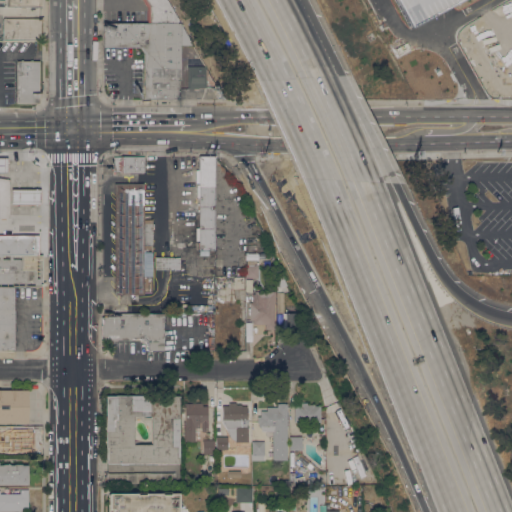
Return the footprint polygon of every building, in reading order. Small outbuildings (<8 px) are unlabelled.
[(146,8),(141,0),(166,0),(177,18),(178,23),(180,23),(180,24),(146,24),(146,8)] [(393,0),(457,0),(408,26),(393,0)] [(1,40),(1,18),(40,19),(40,40),(1,40)] [(180,24),(181,45),(181,67),(181,80),(177,80),(177,95),(175,95),(175,99),(144,99),(144,52),(141,47),(104,47),(104,24),(146,24),(180,24)] [(181,45),(192,45),(207,67),(207,88),(186,88),(186,67),(181,67),(181,45)] [(37,102),(15,103),(15,101),(14,101),(14,96),(14,60),(19,60),(19,59),(21,59),(21,61),(28,61),(28,59),(31,59),(31,61),(37,61),(37,102)] [(122,156),(144,156),(144,171),(122,172),(122,158),(122,156)] [(214,160),(214,251),(198,251),(198,249),(198,247),(194,247),(194,245),(197,245),(197,242),(198,242),(198,211),(197,211),(197,203),(198,203),(198,159),(198,156),(214,156),(214,160)] [(9,219),(0,219),(0,178),(9,179),(9,219)] [(114,183),(143,183),(143,220),(151,220),(151,292),(143,292),(143,294),(114,294),(114,183)] [(40,190),(39,204),(11,204),(11,189),(40,190)] [(0,286),(0,256),(41,256),(41,286),(0,286)] [(178,269),(178,257),(154,257),(154,269),(178,269)] [(245,278),(245,265),(246,265),(246,260),(256,260),(256,265),(257,265),(258,278),(245,278)] [(276,281),(276,267),(280,267),(284,279),(283,279),(276,281)] [(13,350),(0,350),(0,287),(13,287),(13,350)] [(275,292),(275,329),(265,329),(265,324),(253,324),(253,320),(249,320),(249,314),(248,314),(248,311),(249,311),(249,310),(248,310),(248,308),(249,308),(249,302),(252,302),(252,301),(251,301),(251,296),(252,296),(252,294),(254,294),(254,291),(259,291),(259,287),(272,287),(272,292),(275,292)] [(296,332),(286,332),(286,313),(296,313),(296,332)] [(113,317),(113,314),(163,314),(163,350),(147,350),(146,348),(146,347),(147,347),(146,345),(145,343),(143,340),(143,338),(132,338),(130,340),(103,340),(102,337),(102,335),(101,335),(101,317),(104,317),(113,317)] [(0,422),(0,390),(27,390),(27,422),(0,422)] [(158,464),(158,463),(127,463),(127,464),(120,464),(120,463),(107,463),(107,447),(106,447),(106,395),(179,395),(179,463),(164,463),(164,464),(158,464)] [(294,422),(294,406),(300,406),(300,402),(307,402),(307,404),(315,405),(315,406),(320,406),(320,419),(324,419),(324,424),(319,424),(319,423),(294,422)] [(184,422),(185,422),(185,407),(183,407),(183,403),(202,403),(202,406),(207,406),(207,422),(208,422),(208,430),(206,430),(206,432),(202,432),(202,430),(201,430),(201,422),(199,422),(199,428),(195,428),(195,441),(184,441),(184,422)] [(247,406),(247,419),(249,419),(249,422),(250,422),(250,427),(247,427),(247,442),(235,442),(235,440),(230,438),(222,421),(222,406),(228,406),(228,403),(233,403),(233,405),(241,405),(241,406),(247,406)] [(287,460),(272,460),(272,431),(261,431),(261,427),(258,427),(258,423),(257,423),(257,416),(260,416),(260,411),(266,411),(266,407),(277,407),(277,404),(287,404),(287,460)] [(27,454),(19,454),(19,455),(16,455),(16,454),(14,454),(14,452),(2,452),(2,453),(0,453),(0,435),(17,435),(17,440),(19,440),(19,442),(27,442),(27,454)] [(217,435),(226,435),(226,436),(227,437),(227,449),(222,449),(222,453),(217,453),(217,449),(216,449),(216,436),(217,436),(217,435)] [(302,450),(289,450),(289,437),(301,436),(302,450)] [(214,440),(213,454),(202,454),(202,440),(214,440)] [(251,441),(264,441),(264,454),(267,454),(267,459),(265,459),(265,460),(251,460),(251,454),(251,441)] [(0,484),(0,465),(1,465),(1,464),(3,464),(3,463),(8,463),(8,464),(9,464),(9,465),(14,465),(14,463),(21,463),(21,464),(22,464),(22,465),(28,465),(28,484),(0,484)] [(181,472),(181,484),(107,484),(107,473),(181,472)] [(250,488),(234,488),(234,501),(250,501),(250,488)] [(28,508),(22,508),(22,511),(0,511),(0,494),(20,494),(20,489),(28,489),(28,508)] [(144,492),(145,492),(145,493),(160,493),(160,492),(170,492),(170,493),(177,493),(177,511),(108,511),(108,494),(135,493),(135,492),(144,492)]
